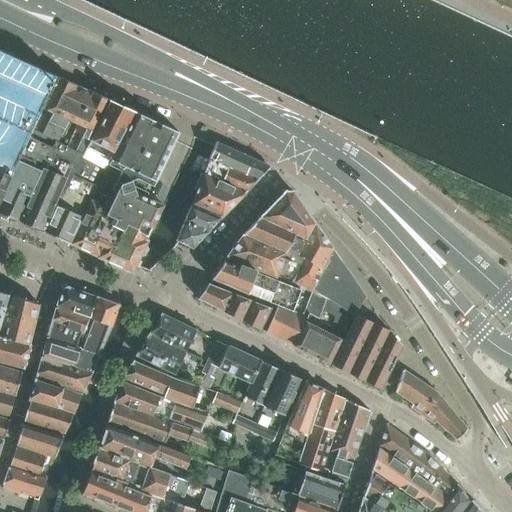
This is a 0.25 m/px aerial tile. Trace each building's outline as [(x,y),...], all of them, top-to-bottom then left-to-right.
[(31,137),(59,78),(0,50),(0,188),(7,192),(31,137)] [(59,78),(31,137),(54,148),(58,142),(52,139),(77,86),(59,78)] [(96,94),(77,86),(52,139),(58,142),(68,147),(96,94)] [(113,102),(96,94),(68,147),(85,155),(95,136),(113,102)] [(137,113),(135,112),(113,102),(95,136),(85,155),(84,158),(107,169),(108,166),(109,167),(122,141),(137,113)] [(97,192),(72,244),(96,256),(133,271),(136,265),(140,256),(144,254),(147,249),(145,244),(147,240),(146,240),(151,228),(152,228),(163,205),(139,194),(144,185),(144,182),(145,182),(144,179),(149,179),(156,181),(179,133),(137,113),(122,141),(109,167),(108,166),(107,169),(97,192)] [(7,192),(0,207),(0,213),(18,221),(19,222),(37,185),(54,148),(31,137),(7,192)] [(47,233),(84,158),(85,155),(68,147),(58,142),(54,148),(37,185),(19,222),(47,233)] [(266,165),(216,142),(210,157),(256,180),(267,170),(266,165)] [(258,181),(256,180),(210,157),(203,175),(244,195),(258,181)] [(72,244),(97,192),(107,169),(84,158),(47,233),(72,244)] [(244,195),(203,175),(191,205),(219,220),(244,195)] [(293,192),(285,191),(261,215),(304,237),(307,239),(314,223),(293,192)] [(177,239),(192,247),(219,220),(191,205),(177,239)] [(304,237),(261,215),(245,233),(295,255),(304,237)] [(306,260),(294,284),(312,291),(313,289),(333,250),(314,223),(307,239),(304,237),(295,255),(306,260)] [(277,278),(294,284),(306,260),(295,255),(245,233),(227,258),(277,278)] [(365,297),(333,250),(313,289),(354,316),(365,297)] [(300,292),(224,261),(211,279),(278,306),(292,311),(300,292)] [(219,309),(229,292),(208,284),(198,299),(219,309)] [(57,305),(90,319),(97,297),(68,287),(61,290),(57,305)] [(0,321),(9,296),(9,295),(0,292),(0,321)] [(240,320),(250,300),(229,292),(219,309),(240,320)] [(39,305),(9,296),(0,321),(0,335),(29,345),(39,305)] [(81,348),(100,354),(101,354),(119,308),(119,306),(97,297),(90,319),(81,348)] [(250,300),(240,320),(260,330),(271,309),(250,300)] [(81,348),(90,319),(57,305),(47,337),(42,356),(92,372),(99,357),(100,354),(81,348)] [(293,346),(306,317),(278,306),(265,332),(293,346)] [(186,352),(196,331),(162,314),(161,314),(149,335),(186,352)] [(344,341),(360,349),(372,322),(357,315),(344,341)] [(389,331),(372,322),(360,349),(376,357),(389,331)] [(306,323),(294,347),(329,363),(340,340),(306,323)] [(389,331),(376,357),(393,365),(402,346),(390,331),(389,331)] [(0,335),(0,360),(23,368),(29,345),(0,335)] [(136,355),(175,374),(186,352),(149,335),(136,355)] [(348,373),(360,349),(344,341),(332,365),(348,373)] [(261,361),(228,346),(216,371),(250,387),(261,361)] [(376,357),(360,349),(348,373),(365,381),(376,357)] [(37,376),(83,390),(91,372),(42,356),(37,376)] [(376,357),(365,381),(381,389),(393,366),(376,357)] [(22,372),(23,368),(0,360),(0,390),(15,395),(22,372)] [(134,360),(122,381),(208,413),(234,423),(243,403),(222,394),(173,376),(134,360)] [(280,370),(261,361),(250,387),(243,403),(262,412),(280,370)] [(301,379),(280,370),(262,412),(283,420),(301,379)] [(423,416),(437,394),(402,371),(395,391),(413,403),(411,407),(423,416)] [(31,399),(73,413),(81,394),(36,379),(30,399),(31,399)] [(208,413),(122,381),(114,402),(192,431),(200,434),(208,413)] [(274,455),(298,464),(323,389),(305,381),(294,408),(294,407),(283,433),(284,433),(274,455)] [(323,389),(298,464),(321,472),(345,399),(323,389)] [(0,413),(9,416),(15,395),(0,390),(0,413)] [(437,394),(423,416),(434,424),(437,421),(457,439),(467,430),(437,394)] [(64,435),(64,433),(65,433),(74,413),(73,413),(31,399),(25,418),(24,422),(25,422),(39,427),(64,435)] [(353,460),(369,410),(346,400),(321,472),(347,480),(353,460)] [(192,431),(114,402),(108,422),(163,443),(167,436),(186,443),(192,431)] [(25,422),(24,425),(23,424),(18,440),(17,444),(48,454),(48,455),(55,458),(63,437),(64,435),(39,427),(25,422)] [(379,447),(449,498),(449,499),(456,485),(432,459),(385,425),(379,447)] [(189,457),(106,426),(99,447),(178,477),(181,471),(183,472),(189,457)] [(17,444),(16,448),(9,468),(24,472),(39,477),(44,462),(45,463),(48,455),(48,454),(17,444)] [(182,504),(188,482),(178,477),(99,447),(92,469),(133,485),(132,488),(149,495),(150,493),(152,493),(173,501),(182,504)] [(442,511),(449,499),(449,498),(379,447),(371,471),(427,508),(432,511),(442,511)] [(337,510),(345,485),(280,462),(272,487),(280,489),(337,510)] [(40,496),(46,479),(39,477),(24,472),(9,468),(3,484),(4,484),(2,489),(20,494),(21,490),(40,496)] [(133,485),(92,469),(82,494),(126,511),(144,511),(152,493),(150,493),(149,495),(132,488),(133,485)] [(363,497),(388,511),(424,511),(427,508),(371,471),(363,497)] [(465,511),(471,500),(456,485),(449,499),(442,511),(465,511)] [(335,511),(337,510),(280,489),(275,502),(291,510),(290,511),(335,511)] [(144,511),(169,511),(173,501),(152,493),(144,511)] [(388,511),(363,497),(358,511),(388,511)] [(266,511),(267,511),(231,499),(225,511),(266,511)] [(482,511),(471,500),(465,511),(482,511)] [(173,501),(169,511),(192,511),(194,509),(182,504),(173,501)]
